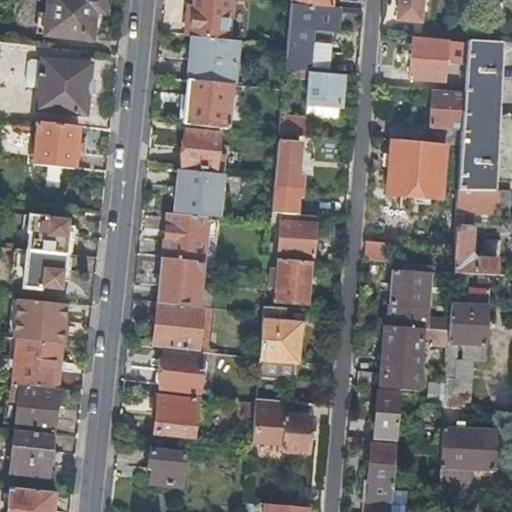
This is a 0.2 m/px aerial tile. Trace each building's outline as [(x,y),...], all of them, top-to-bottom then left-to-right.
[(51,14),(49,35),(91,40),(94,10),(102,11),(102,0),(47,0),(46,13),(51,14)] [(192,36),(236,41),(240,42),(242,25),(229,24),(230,11),(243,12),(243,0),(193,0),(192,13),(187,13),(185,36),(192,36)] [(398,0),(398,18),(419,20),(420,0),(398,0)] [(309,5),(289,3),(285,46),(285,53),(283,68),(302,70),(302,69),(308,69),(311,29),(336,32),(338,7),(330,6),(309,5)] [(187,80),(230,84),(231,84),(236,41),(192,36),(187,80)] [(412,38),(409,77),(443,80),(444,61),(465,63),(466,42),(446,40),(412,38)] [(467,40),(463,91),(461,126),(460,135),(460,143),(459,163),(457,188),(492,190),(499,41),(467,40)] [(41,58),(40,61),(38,87),(35,108),(85,114),(87,95),(88,94),(90,92),(90,90),(91,88),(91,86),(91,83),(90,81),(89,79),(89,78),(89,74),(77,72),(79,62),(41,58)] [(38,87),(40,61),(30,60),(28,62),(25,83),(27,86),(38,87)] [(302,70),(283,68),(283,77),(302,78),(302,75),(302,70)] [(302,69),(302,70),(302,75),(309,75),(306,111),(314,111),(314,103),(339,105),(341,73),(309,70),(308,70),(308,69),(302,69)] [(183,123),(225,127),(230,84),(187,80),(184,104),(183,104),(182,104),(180,105),(179,106),(178,107),(177,108),(177,109),(176,111),(176,112),(176,114),(176,115),(177,116),(177,118),(178,119),(179,120),(180,120),(182,121),(183,123)] [(463,91),(453,90),(453,93),(432,91),(429,124),(434,124),(434,133),(435,133),(435,141),(460,143),(460,135),(461,126),(463,91)] [(314,103),(314,111),(313,114),(338,115),(339,105),(314,103)] [(278,133),(304,135),(305,115),(279,114),(278,133)] [(36,122),(32,163),(49,165),(61,166),(73,167),(74,153),(81,154),(82,142),(76,142),(77,126),(36,122)] [(392,138),(397,138),(420,140),(421,128),(393,126),(392,138)] [(179,147),(178,163),(181,166),(217,169),(218,153),(216,153),(217,133),(184,129),(182,146),(179,147)] [(299,143),(277,141),(274,178),(271,211),(280,212),(296,213),(297,193),(300,194),(302,174),(297,173),(299,143)] [(455,222),(457,188),(459,163),(445,162),(446,150),(436,149),(437,147),(405,144),(404,159),(386,157),(385,175),(430,179),(430,175),(448,177),(447,187),(445,232),(444,246),(453,247),(455,225),(455,222)] [(61,166),(49,165),(47,186),(59,187),(61,166)] [(173,212),(206,216),(216,217),(221,174),(177,170),(173,212)] [(430,175),(430,179),(430,185),(447,187),(448,177),(430,175)] [(510,212),(511,191),(492,190),(457,188),(455,222),(462,222),(463,210),(510,212)] [(166,212),(161,257),(202,261),(206,216),(173,212),(166,212)] [(315,222),(315,214),(296,213),(280,212),(277,247),(272,246),(272,252),(312,255),(315,222)] [(26,250),(65,254),(66,252),(68,252),(70,251),(71,240),(70,238),(67,238),(68,234),(64,234),(65,221),(46,219),(46,216),(28,214),(26,231),(28,232),(26,250)] [(468,273),(496,274),(497,258),(474,257),(471,253),(473,226),(455,225),(453,247),(452,272),(468,273)] [(416,244),(444,246),(445,232),(417,230),(416,244)] [(390,241),(363,239),(362,257),(389,259),(390,241)] [(65,256),(65,254),(26,250),(22,286),(38,288),(38,285),(57,287),(59,274),(63,274),(63,271),(66,271),(68,269),(69,258),(66,256),(65,256)] [(161,257),(156,301),(197,305),(202,261),(161,257)] [(306,302),(309,260),(277,257),(273,300),(306,302)] [(448,328),(449,317),(427,316),(430,266),(403,264),(403,271),(392,270),(388,324),(422,327),(448,328)] [(467,295),(450,294),(449,317),(448,328),(446,362),(455,363),(456,342),(463,343),(462,357),(471,357),(487,358),(488,343),(485,343),(488,289),(467,288),(467,295)] [(10,338),(15,338),(61,343),(65,304),(15,298),(10,338)] [(156,301),(151,346),(197,350),(201,306),(197,305),(156,301)] [(282,322),(283,307),(263,305),(262,312),(259,357),(257,377),(294,380),(298,323),(282,322)] [(418,389),(422,327),(388,324),(383,324),(380,372),(356,370),(355,385),(398,388),(418,389)] [(15,338),(10,384),(11,384),(56,389),(61,343),(15,338)] [(470,377),(471,357),(462,357),(463,343),(456,342),(455,363),(446,362),(445,375),(470,377)] [(201,356),(161,351),(158,386),(197,391),(201,356)] [(469,407),(470,377),(445,375),(443,405),(469,407)] [(56,389),(11,384),(9,400),(16,401),(14,429),(51,433),(56,389)] [(395,438),(398,391),(376,390),(373,437),(395,438)] [(153,430),(191,434),(195,398),(157,394),(153,430)] [(255,401),(251,445),(280,447),(284,414),(285,399),(255,397),(255,401)] [(280,447),(280,448),(307,451),(310,416),(284,414),(280,447)] [(495,428),(442,425),(439,465),(466,467),(493,469),(495,428)] [(51,433),(14,429),(12,429),(7,471),(47,476),(51,433)] [(364,480),(362,511),(404,511),(406,492),(391,491),(391,488),(394,445),(369,443),(367,480),(364,480)] [(149,467),(147,482),(180,485),(183,451),(148,448),(146,466),(149,467)] [(466,467),(439,465),(437,490),(464,492),(465,480),(466,467)] [(50,511),(53,492),(9,487),(6,511),(50,511)] [(246,501),(245,511),(304,511),(305,505),(274,503),(246,501)]
